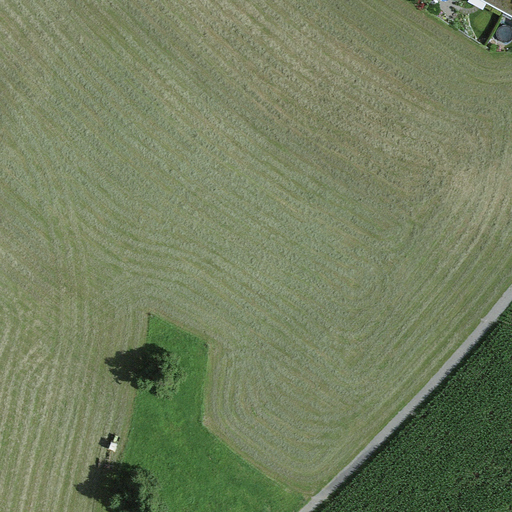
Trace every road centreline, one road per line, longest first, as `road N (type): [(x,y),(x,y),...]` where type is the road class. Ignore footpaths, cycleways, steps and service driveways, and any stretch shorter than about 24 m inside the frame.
road 1 (primary): [(511,184),(408,127),(240,0)]
road 2 (track): [(303,511),(511,290)]
